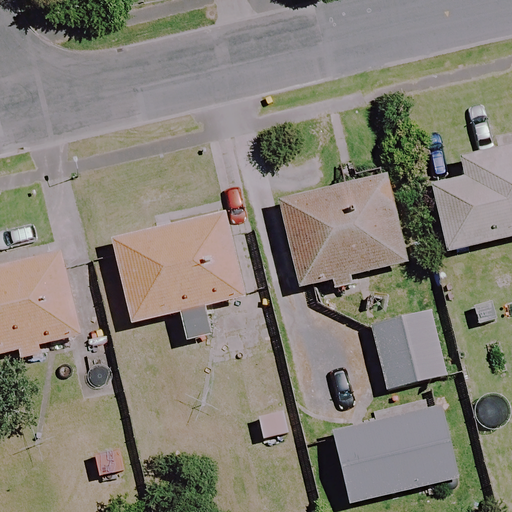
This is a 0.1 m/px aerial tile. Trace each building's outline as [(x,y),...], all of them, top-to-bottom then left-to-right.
[(511,152),(458,165),(462,184),(428,192),(443,258),(511,243),(511,152)] [(381,183),(276,209),(297,296),(402,270),(381,183)] [(203,313),(240,305),(229,254),(221,221),(108,246),(127,331),(174,320),(180,347),(210,341),(203,313)] [(58,260),(0,272),(0,359),(75,344),(58,260)] [(445,382),(430,318),(366,334),(381,397),(445,382)] [(279,410),(245,421),(255,452),(289,441),(279,410)] [(452,487),(435,416),(330,440),(346,511),(452,487)] [(121,446),(86,455),(94,489),(129,480),(121,446)]
